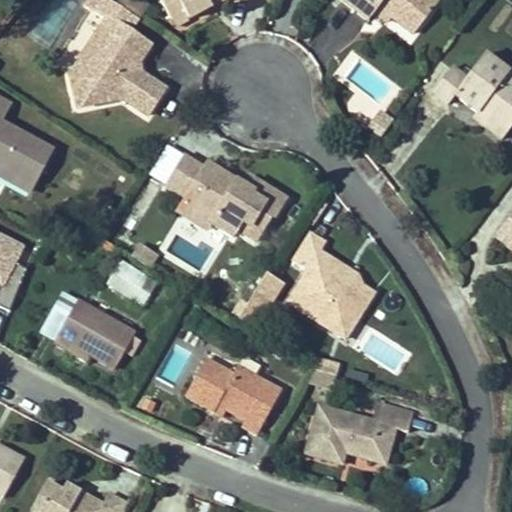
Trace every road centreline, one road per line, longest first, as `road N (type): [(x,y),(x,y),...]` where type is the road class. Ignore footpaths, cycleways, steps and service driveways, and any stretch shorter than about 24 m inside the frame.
road 1 (residential): [(487,511),(501,445),(478,327),(399,193),(277,81)]
road 2 (residential): [(0,369),(156,453),(315,511)]
